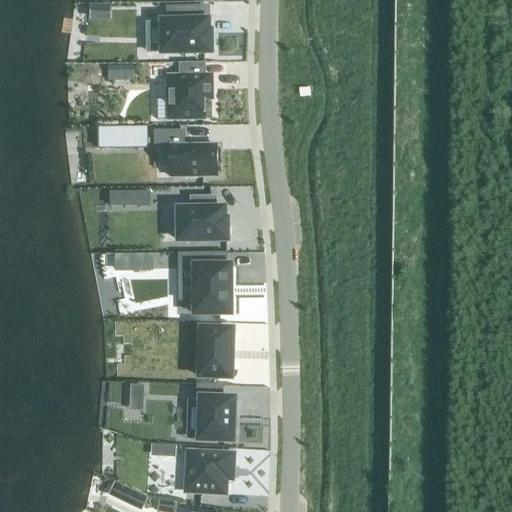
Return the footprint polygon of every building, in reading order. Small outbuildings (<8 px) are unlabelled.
[(162,25),(148,25),(148,53),(163,53),(163,54),(211,54),(210,34),(208,34),(208,23),(200,23),(200,8),(167,8),(167,23),(162,23),(162,25)] [(169,99),(156,99),(157,121),(205,120),(205,101),(211,101),(211,78),(205,78),(205,65),(180,66),(180,78),(169,78),(169,99)] [(147,128),(98,129),(99,150),(147,149),(147,128)] [(183,132),(154,132),(154,148),(170,148),(171,178),(217,177),(216,146),(184,146),(183,132)] [(149,193),(137,193),(137,207),(149,207),(149,193)] [(191,211),(179,211),(179,242),(227,242),(227,222),(224,222),(224,211),(216,211),(215,198),(190,198),(191,211)] [(216,254),(178,254),(179,269),(195,269),(195,315),(230,315),(230,267),(216,267),(216,254)] [(152,255),(115,255),(115,272),(153,272),(152,255)] [(201,331),(199,379),(231,380),(232,332),(201,331)] [(197,386),(196,400),(200,401),(199,441),(232,442),(234,400),(222,400),(222,387),(197,386)] [(163,447),(163,458),(175,459),(176,447),(163,447)] [(187,452),(185,492),(224,495),(225,480),(231,480),(233,455),(187,452)]
